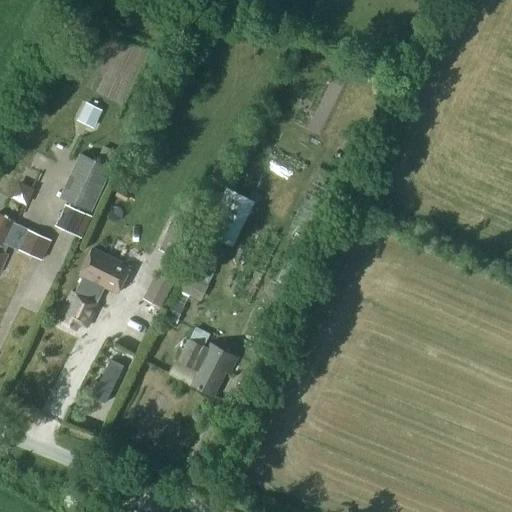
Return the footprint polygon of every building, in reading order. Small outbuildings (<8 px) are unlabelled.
[(80,121),(98,125),(101,108),(84,105),(80,121)] [(115,161),(119,150),(104,145),(100,156),(115,161)] [(81,153),(61,195),(92,209),(111,168),(81,153)] [(12,197),(28,202),(33,186),(17,181),(12,197)] [(227,188),(205,232),(233,246),(254,202),(227,188)] [(91,215),(85,212),(67,202),(55,223),(79,236),(91,215)] [(5,242),(14,223),(15,221),(0,213),(0,267),(2,269),(8,254),(5,252),(9,244),(9,243),(5,242)] [(178,217),(160,249),(182,261),(199,229),(178,217)] [(51,240),(14,223),(5,242),(9,243),(9,244),(42,259),(51,240)] [(145,237),(138,251),(149,257),(156,243),(145,237)] [(72,291),(58,321),(77,330),(80,323),(87,327),(98,303),(95,302),(103,286),(118,293),(131,267),(93,248),(80,275),(83,276),(75,292),(72,291)] [(174,281),(160,273),(147,298),(161,305),(174,281)] [(209,286),(188,275),(181,291),(201,301),(209,286)] [(179,361),(200,371),(194,384),(217,395),(228,372),(232,373),(240,356),(212,342),(210,347),(190,338),(179,361)] [(109,357),(94,395),(110,402),(125,364),(109,357)]
